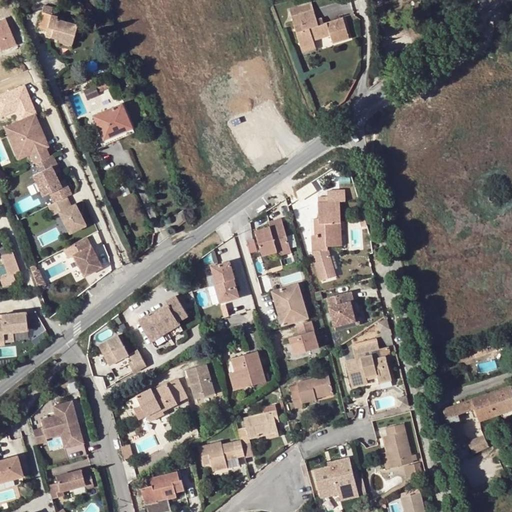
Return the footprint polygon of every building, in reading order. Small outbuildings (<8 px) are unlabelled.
[(312,3),(297,8),(299,14),(313,10),(312,3)] [(37,28),(46,31),(51,33),(50,37),(59,40),(72,43),(77,25),(57,19),(58,16),(56,15),(51,14),(52,8),(52,7),(43,5),(37,28)] [(299,14),(297,8),(289,10),(301,49),(315,44),(314,41),(330,36),(332,44),(350,38),(343,18),(323,24),(319,26),(316,19),(313,10),(299,14)] [(445,13),(433,20),(438,30),(450,22),(445,13)] [(0,49),(0,51),(17,43),(5,18),(0,20),(0,49)] [(511,22),(497,37),(503,42),(511,33),(511,22)] [(72,43),(59,40),(58,45),(70,48),(72,43)] [(315,44),(301,49),(302,53),(316,49),(315,44)] [(96,85),(99,92),(112,87),(109,80),(96,85)] [(0,117),(14,112),(18,122),(34,116),(21,87),(0,96),(0,117)] [(332,101),(325,107),(329,112),(336,107),(332,101)] [(92,116),(103,140),(132,127),(122,103),(92,116)] [(318,109),(324,116),(329,112),(325,107),(323,104),(318,109)] [(32,117),(9,128),(24,158),(28,167),(35,163),(48,157),(44,148),(46,146),(43,139),(41,140),(39,136),(41,135),(32,117)] [(132,127),(103,140),(99,142),(101,147),(134,133),(132,127)] [(24,158),(9,128),(1,132),(16,162),(24,158)] [(64,143),(55,146),(59,159),(68,157),(64,143)] [(55,174),(61,172),(52,155),(48,157),(35,163),(39,172),(33,176),(36,183),(33,184),(37,193),(40,191),(43,197),(49,193),(54,203),(55,202),(66,197),(71,194),(67,184),(64,186),(62,181),(59,182),(55,174)] [(340,201),(346,201),(345,189),(327,190),(328,196),(318,197),(319,220),(325,220),(326,223),(319,223),(320,235),(315,235),(312,235),(313,251),(317,250),(329,250),(329,246),(329,241),(339,241),(338,222),(341,222),(340,201)] [(66,197),(55,202),(59,211),(70,205),(66,197)] [(54,203),(48,206),(51,214),(59,211),(55,202),(54,203)] [(70,205),(59,211),(69,232),(86,225),(74,203),(70,205)] [(166,220),(172,230),(187,219),(183,210),(166,220)] [(292,251),(282,218),(270,221),(271,226),(256,230),(263,255),(278,251),(279,255),(292,251)] [(314,220),(315,235),(320,235),(319,223),(326,223),(325,220),(319,220),(314,220)] [(329,241),(329,246),(342,245),(341,222),(338,222),(339,241),(329,241)] [(101,266),(86,236),(64,248),(68,257),(73,255),(83,275),(101,266)] [(335,272),(329,250),(317,250),(318,258),(315,259),(320,276),(335,272)] [(8,278),(19,274),(12,254),(1,258),(8,278)] [(240,297),(230,261),(212,267),(217,284),(215,285),(220,303),(240,297)] [(36,265),(31,266),(41,292),(44,290),(43,287),(48,285),(40,268),(38,267),(38,266),(36,265)] [(335,272),(320,276),(321,280),(336,276),(335,272)] [(299,284),(276,291),(282,312),(283,311),(287,324),(308,318),(299,284)] [(282,312),(276,291),(273,292),(282,326),(287,324),(283,311),(282,312)] [(352,302),(355,302),(352,292),(328,298),(336,331),(347,328),(347,324),(357,322),(352,302)] [(140,321),(144,328),(151,341),(179,324),(178,321),(186,316),(176,298),(168,303),(169,305),(150,316),(149,315),(140,321)] [(361,325),(355,302),(352,302),(357,322),(347,324),(347,328),(361,325)] [(168,303),(149,315),(150,316),(169,305),(168,303)] [(26,313),(2,315),(2,321),(0,320),(0,346),(4,346),(3,334),(27,331),(26,313)] [(319,348),(311,321),(296,326),(299,335),(290,338),(295,355),(319,348)] [(151,341),(144,328),(140,330),(150,346),(181,327),(179,324),(151,341)] [(120,336),(100,347),(110,366),(130,355),(120,336)] [(372,351),(380,349),(378,340),(353,347),(356,359),(345,362),(352,387),(368,383),(367,380),(378,378),(379,382),(392,380),(387,356),(382,357),(374,359),(372,351)] [(389,346),(380,349),(382,357),(387,356),(392,355),(389,346)] [(382,357),(380,349),(372,351),(374,359),(382,357)] [(138,350),(130,355),(134,362),(130,364),(134,372),(147,366),(138,350)] [(258,352),(235,358),(236,364),(233,365),(240,388),(266,381),(258,352)] [(236,364),(235,358),(229,359),(233,372),(230,373),(234,390),(240,388),(233,365),(236,364)] [(188,370),(190,378),(192,386),(194,394),(202,392),(203,397),(215,393),(207,365),(188,370)] [(316,401),(316,399),(315,393),(318,392),(318,394),(333,391),(329,375),(297,382),(298,385),(290,387),(295,408),(303,407),(302,404),(316,401)] [(152,389),(129,400),(136,413),(143,410),(147,416),(161,409),(163,412),(178,404),(178,403),(188,398),(178,379),(168,383),(153,390),(152,389)] [(511,386),(511,385),(444,410),(451,438),(464,435),(461,421),(459,415),(476,409),(480,422),(511,410),(511,386)] [(42,419),(44,427),(47,437),(61,433),(65,447),(83,442),(72,400),(53,405),(56,415),(42,419)] [(161,409),(147,416),(150,422),(165,415),(163,412),(161,409)] [(241,440),(242,444),(250,443),(249,439),(266,435),(278,432),(276,423),(275,419),(279,418),(277,410),(244,418),(247,428),(239,430),(241,440)] [(388,435),(384,436),(392,467),(413,462),(413,460),(412,455),(403,423),(386,427),(388,435)] [(47,437),(44,427),(33,430),(37,443),(47,440),(47,437)] [(484,434),(468,442),(474,454),(490,446),(484,434)] [(392,467),(384,436),(382,437),(386,452),(382,453),(386,468),(392,467)] [(238,458),(245,457),(242,444),(241,440),(222,445),(221,441),(199,447),(203,465),(211,464),(213,472),(228,468),(226,461),(238,458)] [(253,456),(250,443),(242,444),(245,457),(245,458),(253,456)] [(0,483),(19,476),(12,456),(0,460),(0,483)] [(331,465),(328,466),(314,469),(319,492),(337,488),(338,493),(340,501),(359,496),(349,457),(331,461),(331,465)] [(240,465),(238,458),(226,461),(228,468),(240,465)] [(420,463),(405,466),(407,476),(422,473),(420,463)] [(58,482),(49,485),(53,498),(65,495),(64,490),(85,484),(86,488),(94,486),(90,471),(83,473),(81,469),(56,476),(58,482)] [(142,488),(146,505),(157,503),(156,500),(164,498),(164,495),(168,494),(169,499),(177,497),(176,492),(185,490),(182,480),(180,480),(177,472),(151,479),(152,485),(142,488)] [(337,488),(319,492),(320,498),(338,493),(337,488)] [(400,493),(401,497),(421,492),(420,488),(400,493)] [(425,511),(421,492),(401,497),(404,511),(425,511)] [(157,503),(146,505),(147,511),(166,506),(165,500),(164,498),(156,500),(157,503)]
